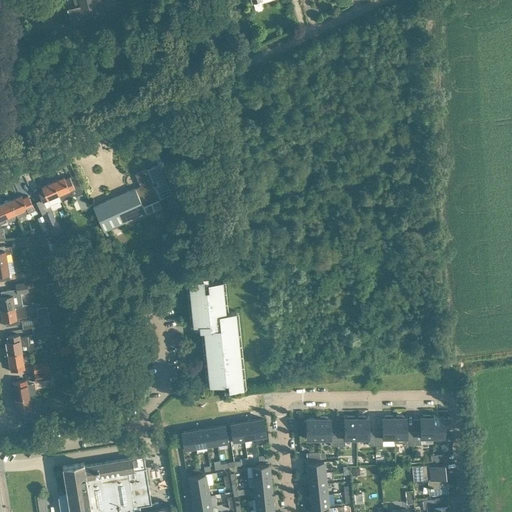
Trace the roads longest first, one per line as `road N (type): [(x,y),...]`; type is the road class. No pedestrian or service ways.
road 1 (residential): [(465,511),(457,406),(444,395),(286,396),(280,407),(290,511)]
road 2 (unclassified): [(157,105),(387,0)]
road 3 (residential): [(0,177),(157,105)]
